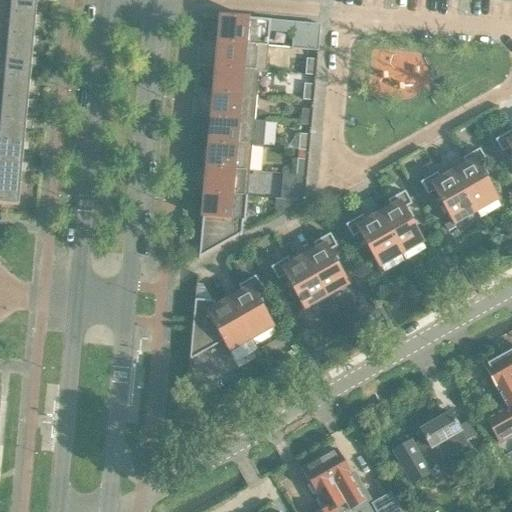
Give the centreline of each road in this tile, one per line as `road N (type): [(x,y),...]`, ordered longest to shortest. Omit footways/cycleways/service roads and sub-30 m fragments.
road 1 (residential): [(162,488),(511,289)]
road 2 (tertiary): [(126,301),(155,0)]
road 3 (tertiary): [(105,0),(77,298)]
road 4 (tertiary): [(77,298),(56,511)]
road 5 (residential): [(511,87),(331,182)]
road 6 (residential): [(331,182),(346,16)]
road 7 (residential): [(346,16),(511,33)]
road 8 (tertiary): [(113,450),(126,301)]
road 9 (residential): [(198,0),(346,16)]
